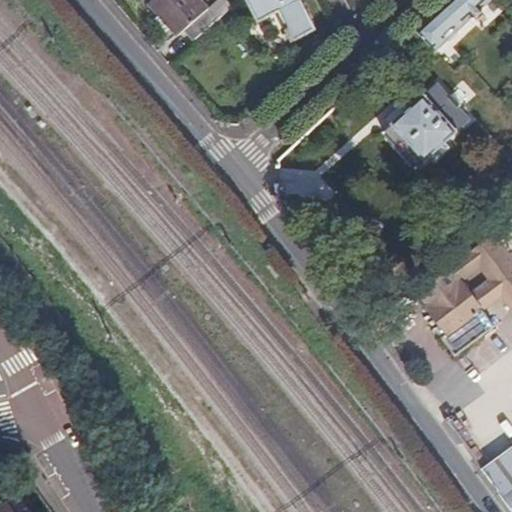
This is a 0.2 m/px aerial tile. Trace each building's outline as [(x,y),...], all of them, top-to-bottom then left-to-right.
[(184,30),(194,42),(219,20),(200,0),(153,0),(148,6),(176,37),(184,30)] [(244,0),(257,24),(276,15),(291,44),(317,31),(300,0),(244,0)] [(486,0),(450,0),(416,32),(433,51),(486,0)] [(385,134),(419,170),(473,120),(438,83),(385,134)] [(511,267),(510,264),(511,262),(511,261),(492,234),(470,251),(489,277),(506,300),(511,308),(511,267)] [(450,266),(421,287),(436,310),(433,313),(446,333),(442,336),(455,354),(494,326),(486,315),(469,291),(450,266)] [(486,315),(506,300),(489,277),(469,291),(486,315)] [(387,322),(420,298),(415,292),(383,316),(387,322)] [(511,450),(484,471),(503,498),(511,491),(511,450)] [(511,491),(503,498),(511,509),(511,491)] [(0,511),(15,511),(7,501),(0,505),(0,511)]
